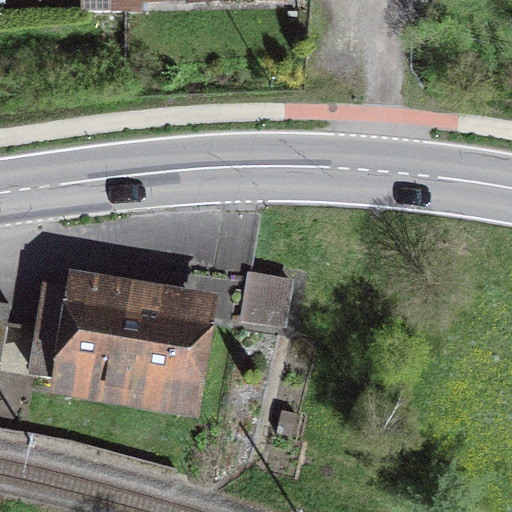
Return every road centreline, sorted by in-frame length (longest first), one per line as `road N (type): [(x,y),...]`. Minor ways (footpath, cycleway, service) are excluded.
road 1 (secondary): [(0,190),(244,164),(511,186)]
road 2 (track): [(400,0),(378,171)]
